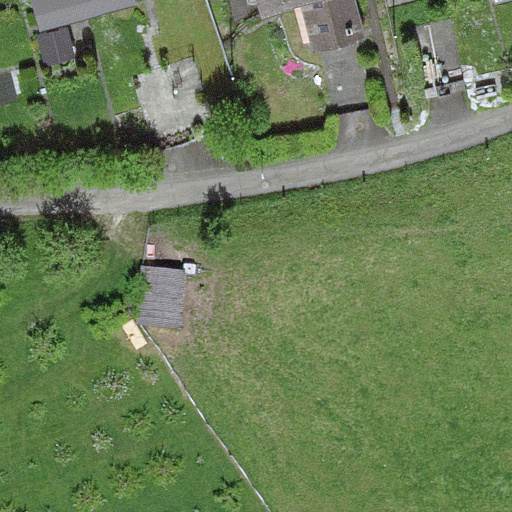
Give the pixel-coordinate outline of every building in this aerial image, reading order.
[(33,0),(41,30),(137,5),(135,0),(33,0)] [(258,0),(263,17),(301,7),(314,53),(366,39),(355,0),(258,0)] [(452,18),(414,27),(429,89),(467,81),(452,18)] [(68,27),(38,34),(46,67),(76,60),(68,27)] [(361,48),(321,59),(337,117),(377,106),(361,48)] [(191,57),(135,77),(161,151),(217,131),(191,57)] [(143,265),(137,323),(181,327),(187,269),(143,265)]
